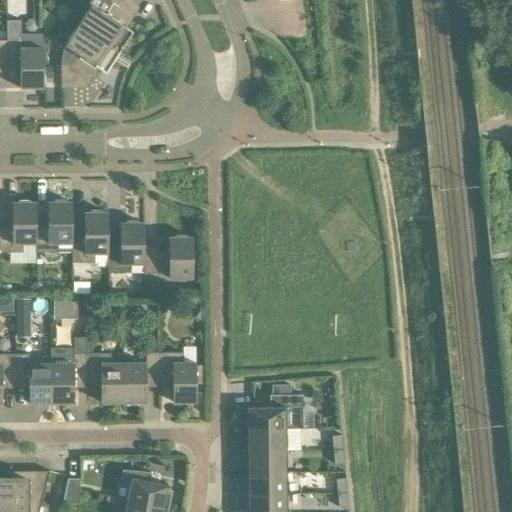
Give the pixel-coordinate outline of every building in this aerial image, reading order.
[(77,26),(116,51),(122,42),(125,44),(133,33),(126,28),(139,9),(135,0),(108,0),(111,6),(105,14),(91,5),(77,26)] [(7,21),(7,41),(7,66),(20,66),(20,89),(44,89),(44,35),(21,35),(21,21),(7,21)] [(111,60),(116,51),(77,26),(64,46),(78,56),(72,64),(61,65),(61,89),(87,89),(100,69),(106,74),(114,62),(111,60)] [(53,76),(44,76),(44,87),(53,87),(53,76)] [(12,228),(0,227),(0,253),(23,253),(23,244),(36,244),(36,228),(36,204),(30,204),(30,201),(18,201),(18,204),(12,204),(12,228)] [(48,228),(36,228),(36,244),(36,253),(59,253),(59,244),(72,244),(72,238),(72,203),(66,203),(66,201),(54,201),(54,203),(48,204),(48,228)] [(84,238),(72,238),(72,244),(72,263),(95,263),(95,254),(108,254),(108,248),(108,214),(102,214),(102,211),(90,211),(90,214),(84,214),(84,238)] [(120,248),(108,248),(108,254),(108,274),(131,274),(131,265),(144,264),(144,265),(144,247),(144,224),(138,224),(138,221),(126,221),(126,224),(120,224),(120,248)] [(144,265),(144,264),(144,274),(169,274),(169,279),(193,279),(193,265),(195,265),(195,252),(192,252),(192,239),(187,239),(187,236),(175,236),(175,239),(169,239),(169,254),(158,254),(158,245),(157,245),(156,247),(144,247),(144,265)] [(0,307),(14,308),(14,297),(0,296),(0,307)] [(173,297),(161,297),(161,309),(168,309),(173,304),(173,297)] [(54,298),(54,315),(79,316),(79,298),(54,298)] [(31,300),(16,300),(16,321),(31,321),(31,300)] [(88,388),(87,353),(87,337),(73,338),(73,348),(51,348),(51,364),(52,404),(75,404),(75,381),(86,381),(87,388),(88,388)] [(124,403),(123,364),(111,364),(111,353),(87,353),(88,388),(89,388),(89,380),(100,380),(100,403),(124,403)] [(146,364),(123,364),(124,403),(147,403),(147,380),(158,380),(159,387),(160,387),(159,353),(146,353),(146,364)] [(183,353),(159,353),(160,387),(161,387),(161,380),(172,379),(172,403),(197,403),(197,401),(196,401),(196,384),(201,384),(201,367),(196,367),(196,363),(183,364),(183,353)] [(0,404),(3,404),(3,382),(15,381),(15,389),(16,389),(15,354),(0,354),(0,404)] [(29,354),(15,354),(16,389),(17,389),(17,381),(28,381),(29,404),(52,404),(51,364),(29,364),(29,354)] [(292,395),(291,383),(272,383),(272,395),(292,395)] [(248,429),(287,429),(304,429),(304,407),(304,395),(292,395),(272,395),(271,395),(271,407),(248,408),(248,429)] [(248,451),(288,451),(287,429),(248,429),(248,451)] [(334,451),(344,450),(342,435),(332,436),(334,451)] [(344,450),(334,451),(335,465),(345,464),(344,450)] [(248,473),(288,472),(288,451),(248,451),(248,473)] [(149,473),(123,470),(121,480),(131,482),(127,501),(168,509),(171,492),(167,491),(168,486),(146,481),(147,474),(149,474),(149,473)] [(0,511),(39,511),(50,471),(48,471),(48,474),(14,474),(14,479),(0,479),(0,511)] [(249,495),(288,495),(288,472),(248,473),(249,495)] [(68,479),(62,504),(80,504),(80,479),(68,479)] [(338,494),(348,493),(346,479),(336,480),(338,494)] [(348,493),(338,494),(339,508),(349,507),(348,493)] [(248,511),(287,511),(288,495),(249,495),(248,511)] [(167,511),(168,509),(127,501),(125,511),(167,511)]
